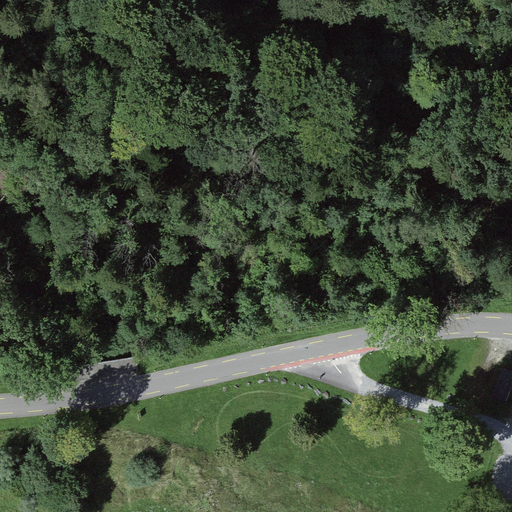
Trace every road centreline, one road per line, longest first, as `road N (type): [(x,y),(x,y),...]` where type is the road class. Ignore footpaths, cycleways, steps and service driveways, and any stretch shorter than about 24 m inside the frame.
road 1 (unclassified): [(0,407),(129,392),(430,330),(511,327)]
road 2 (track): [(511,433),(341,376),(326,349)]
